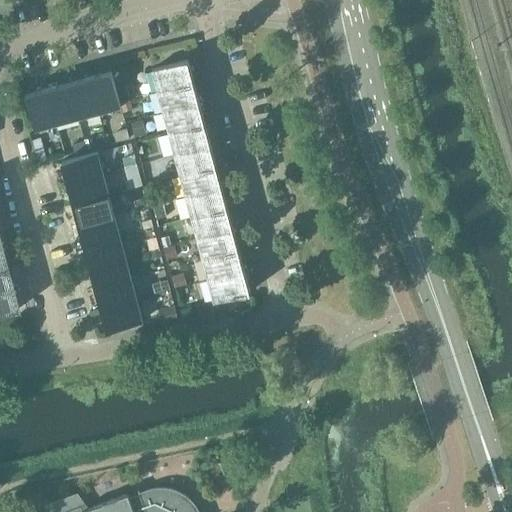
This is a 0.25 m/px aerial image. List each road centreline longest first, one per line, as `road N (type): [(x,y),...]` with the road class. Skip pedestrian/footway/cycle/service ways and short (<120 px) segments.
road 1 (tertiary): [(333,0),(387,195),(428,278)]
road 2 (tertiary): [(428,278),(356,0)]
road 3 (unclassified): [(69,356),(0,100)]
road 4 (tertiary): [(508,511),(428,278)]
road 5 (residential): [(180,0),(0,46)]
